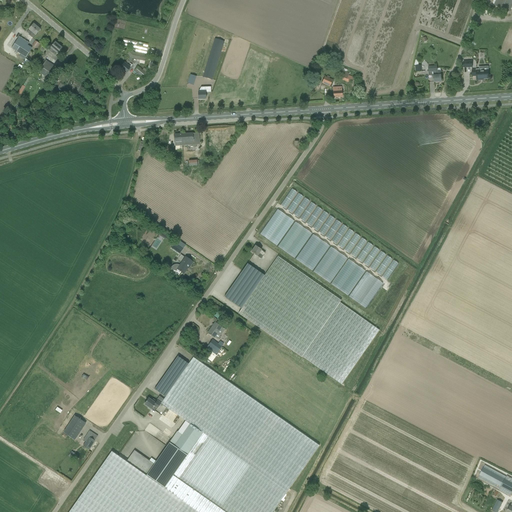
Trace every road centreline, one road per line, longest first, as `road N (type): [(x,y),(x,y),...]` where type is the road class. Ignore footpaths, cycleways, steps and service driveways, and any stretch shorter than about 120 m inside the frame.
road 1 (unclassified): [(54,511),(317,135),(320,109)]
road 2 (tertiary): [(320,109),(511,96)]
road 3 (tertiary): [(171,119),(320,109)]
road 4 (unclassified): [(123,96),(109,72),(21,0)]
road 5 (unclassified): [(123,96),(153,83),(184,0)]
